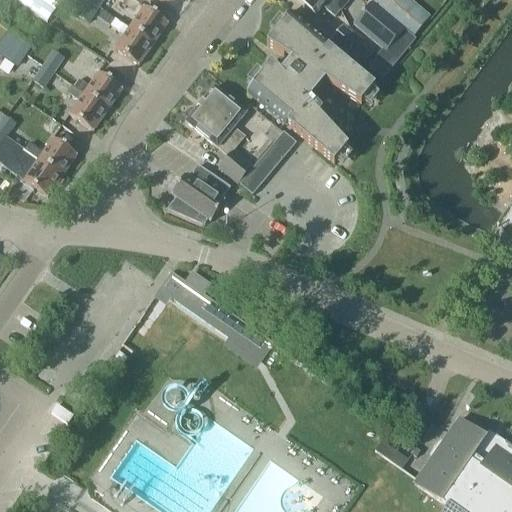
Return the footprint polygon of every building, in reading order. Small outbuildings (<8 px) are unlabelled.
[(9,0),(46,25),(62,0),(185,0),(189,3),(192,0),(9,0)] [(87,0),(86,3),(97,11),(103,0),(87,0)] [(333,20),(338,14),(337,13),(326,3),(327,3),(323,0),(292,0),(314,18),(321,10),(333,20)] [(337,13),(338,14),(346,4),(340,0),(323,0),(327,3),(326,3),(337,13)] [(364,0),(370,5),(411,39),(432,14),(415,0),(364,0)] [(87,26),(97,11),(86,3),(76,18),(87,26)] [(414,41),(411,39),(370,5),(353,27),(381,50),(396,62),(414,41)] [(128,30),(152,47),(167,26),(143,9),(133,23),(122,16),(117,23),(116,24),(127,32),(128,30)] [(347,149),(317,117),(321,113),(310,101),(325,84),(360,107),(375,89),(327,50),(329,48),(291,17),(266,47),(290,63),(280,75),(270,65),(260,77),(262,79),(246,96),(285,129),(286,127),(333,167),(347,149)] [(116,24),(117,23),(114,21),(109,28),(123,38),(113,51),(138,68),(152,47),(128,30),(127,32),(116,24)] [(346,56),(359,41),(342,27),(329,42),(346,56)] [(30,47),(9,33),(0,46),(0,55),(17,66),(30,47)] [(381,80),(396,62),(381,50),(366,68),(381,80)] [(41,68),(53,76),(63,61),(51,53),(41,68)] [(42,91),(53,76),(41,68),(31,83),(42,91)] [(72,89),(107,113),(121,92),(97,75),(87,89),(77,82),(72,89)] [(92,134),(107,113),(72,89),(72,90),(70,89),(66,95),(77,103),(68,117),(92,134)] [(184,125),(216,151),(217,149),(228,159),(230,156),(233,153),(244,139),(233,131),(232,130),(245,115),(213,90),(200,106),(184,125)] [(0,122),(0,138),(5,142),(6,140),(15,127),(3,119),(0,122)] [(292,150),(296,145),(283,134),(279,139),(292,150)] [(279,139),(276,143),(289,154),(292,150),(279,139)] [(6,140),(5,142),(0,148),(0,166),(23,182),(22,183),(46,200),(61,179),(36,162),(37,162),(24,153),(6,140)] [(36,162),(61,179),(75,158),(51,141),(42,155),(29,145),(24,153),(37,162),(36,162)] [(276,143),(272,147),(285,158),(289,154),(276,143)] [(272,147),(269,152),(282,163),(285,158),(272,147)] [(269,152),(265,156),(278,167),(282,163),(269,152)] [(249,170),(230,156),(228,159),(218,170),(237,185),(249,170)] [(265,156),(261,160),(274,171),(278,167),(265,156)] [(261,160),(258,164),(271,175),(274,171),(261,160)] [(258,164),(254,169),(267,180),(271,175),(258,164)] [(229,191),(196,169),(188,181),(184,178),(170,198),(174,201),(166,213),(203,228),(207,222),(210,224),(223,204),(220,202),(229,191)] [(254,169),(251,173),(263,184),(267,180),(254,169)] [(251,173),(247,177),(260,188),(263,184),(251,173)] [(247,177),(243,182),(256,193),(260,188),(247,177)] [(243,182),(240,186),(253,197),(256,193),(243,182)] [(184,286),(168,274),(160,269),(160,270),(169,277),(156,295),(153,300),(154,301),(159,293),(169,300),(228,341),(227,343),(223,349),(257,371),(273,346),(201,298),(209,288),(191,275),(184,286)] [(120,368),(126,360),(117,354),(112,362),(120,368)] [(483,440),(457,421),(440,445),(437,443),(428,457),(431,459),(412,486),(445,509),(442,511),(511,511),(511,452),(487,434),(483,440)]
